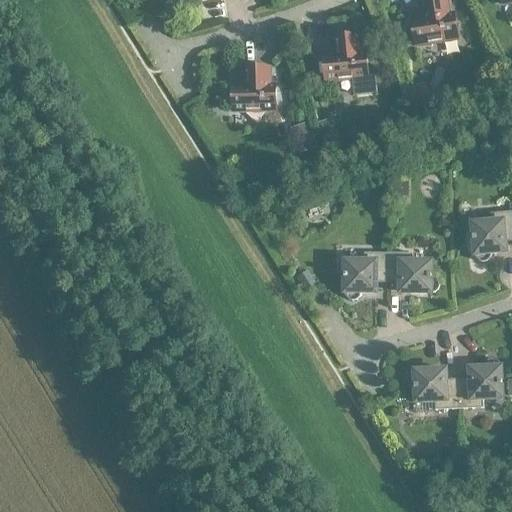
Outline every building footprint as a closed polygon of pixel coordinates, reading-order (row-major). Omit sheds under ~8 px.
[(437,0),(421,3),(424,20),(412,22),(416,47),(459,40),(455,15),(449,16),(446,0),(437,0)] [(506,16),(511,14),(511,3),(503,6),(506,16)] [(334,39),(336,56),(323,58),(326,83),(369,79),(367,53),(361,54),(359,36),(334,39)] [(245,69),(245,87),(233,87),(233,113),(277,111),(277,86),(271,86),(270,68),(245,69)] [(417,88),(410,91),(420,114),(434,108),(430,97),(422,100),(417,88)] [(331,121),(316,126),(322,145),(337,140),(331,121)] [(308,125),(290,131),(299,156),(317,150),(308,125)] [(396,186),(396,198),(401,198),(407,192),(407,186),(396,186)] [(511,242),(511,212),(491,215),(491,223),(472,225),(475,256),(475,258),(476,259),(477,260),(478,262),(479,262),(480,263),(482,264),(484,264),(486,263),(488,262),(490,260),(491,259),(491,257),(491,255),(507,253),(506,243),(511,242)] [(377,284),(388,285),(389,255),(364,254),(364,263),(345,263),(345,294),(345,296),(346,298),(347,300),(349,301),(350,302),(353,302),(355,302),(357,302),(358,301),(360,299),(361,297),(361,294),(377,294),(377,284)] [(413,255),(389,255),(388,285),(400,285),(400,295),(432,295),(433,295),(435,294),(436,294),(438,293),(439,291),(439,290),(440,288),(440,285),(439,283),(438,282),(437,280),(435,279),(433,279),(432,279),(432,263),(413,263),(413,255)] [(318,286),(309,271),(299,277),(308,292),(318,286)] [(470,380),(459,381),(460,411),(484,409),(484,401),(503,400),(502,369),(501,367),(500,365),(499,363),(498,362),(496,361),(494,361),(492,361),(490,362),(489,362),(487,364),(486,365),(486,366),(485,368),(485,369),(470,370),(470,380)] [(408,378),(407,380),(407,382),(408,384),(409,385),(410,387),(411,388),(413,389),(416,389),(416,404),(417,414),(436,413),(436,412),(460,411),(459,381),(447,381),(446,371),(415,372),(413,373),(412,373),(410,374),(409,376),(408,378)] [(447,444),(444,447),(445,458),(458,457),(458,444),(447,444)]
